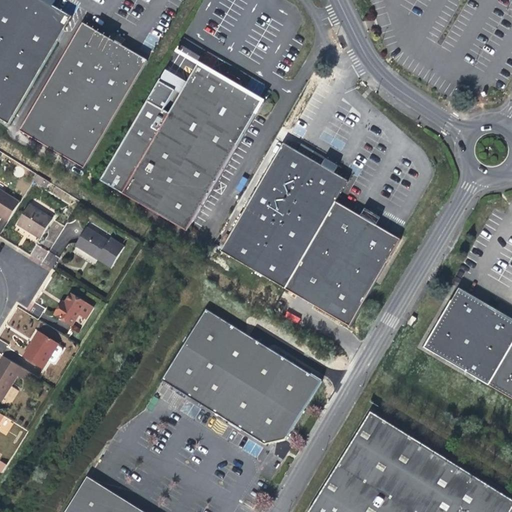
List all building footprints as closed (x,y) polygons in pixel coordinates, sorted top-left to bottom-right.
[(45,0),(0,0),(0,118),(10,124),(73,15),(46,0),(45,0)] [(89,25),(84,22),(20,130),(26,134),(85,168),(148,60),(122,44),(109,37),(89,25)] [(113,31),(109,37),(122,44),(126,39),(119,35),(113,31)] [(263,101),(242,89),(219,75),(198,63),(169,112),(159,106),(147,99),(123,140),(101,179),(188,230),(263,101)] [(229,73),(219,75),(242,89),(241,80),(232,75),(229,73)] [(149,95),(147,99),(159,106),(161,102),(149,95)] [(219,248),(284,287),(335,199),(347,179),(333,171),(331,169),(320,163),(303,153),(293,148),(281,140),(219,248)] [(296,143),(293,148),(303,153),(306,149),(302,147),(296,143)] [(322,159),(320,163),(331,169),(333,165),(322,159)] [(37,172),(33,178),(41,183),(45,177),(37,172)] [(0,187),(0,213),(8,218),(20,200),(0,187)] [(360,214),(335,199),(284,287),(348,324),(398,237),(372,221),(360,214)] [(31,204),(18,224),(29,231),(41,239),(54,218),(31,204)] [(363,208),(360,214),(372,221),(376,215),(371,212),(363,208)] [(108,239),(86,225),(75,243),(89,251),(90,250),(94,253),(98,255),(98,257),(112,266),(125,244),(110,235),(108,239)] [(425,346),(490,384),(511,346),(511,316),(499,309),(486,301),(460,286),(425,346)] [(65,304),(62,303),(55,315),(74,327),(89,303),(72,293),(66,301),(65,304)] [(489,296),(486,301),(499,309),(502,303),(493,298),(489,296)] [(283,437),(319,379),(203,308),(159,379),(263,443),(283,437)] [(24,355),(43,367),(49,357),(58,344),(58,342),(41,332),(36,339),(33,345),(32,343),(24,355)] [(62,347),(58,344),(49,357),(53,360),(56,360),(63,349),(62,347)] [(511,346),(490,384),(511,397),(511,346)] [(23,368),(4,355),(0,361),(0,400),(2,402),(23,368)] [(511,511),(511,497),(374,410),(310,511),(511,511)] [(0,422),(0,427),(8,431),(13,421),(3,417),(0,422)] [(148,511),(89,475),(65,511),(148,511)]
